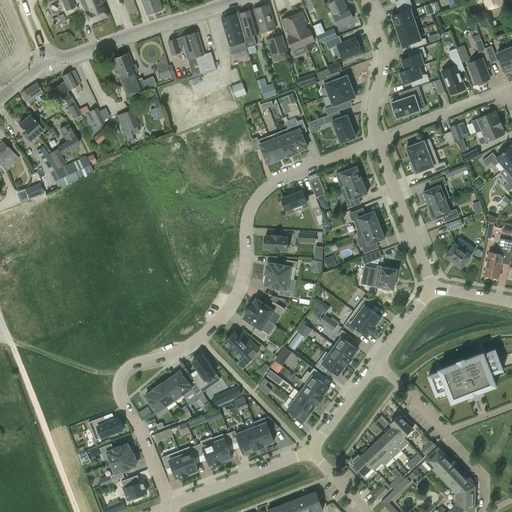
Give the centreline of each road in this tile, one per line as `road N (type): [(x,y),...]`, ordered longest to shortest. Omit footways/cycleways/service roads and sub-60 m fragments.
road 1 (residential): [(375,140),(266,187),(245,217),(244,265),(226,309),(194,341),(132,365),(119,379),(168,507)]
road 2 (unclassified): [(47,64),(248,0)]
road 3 (residential): [(483,511),(484,482),(374,361)]
road 4 (residential): [(431,289),(375,140)]
road 5 (residential): [(168,507),(311,450)]
road 6 (residential): [(375,140),(383,58),(365,0)]
road 7 (residential): [(375,140),(508,90)]
